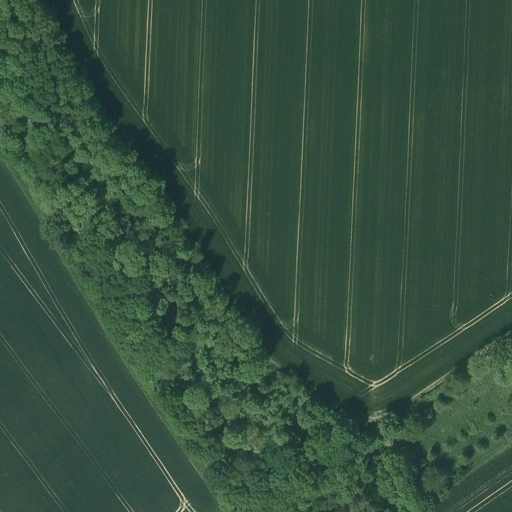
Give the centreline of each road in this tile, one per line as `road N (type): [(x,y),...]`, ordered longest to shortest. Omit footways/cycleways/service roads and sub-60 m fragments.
road 1 (track): [(45,0),(85,88),(160,187),(256,344),(281,369),(378,421)]
road 2 (track): [(258,508),(0,119)]
road 3 (track): [(511,335),(378,421)]
road 4 (track): [(258,508),(378,421)]
